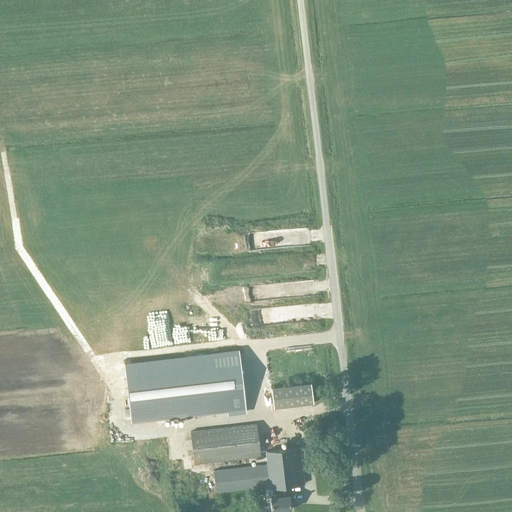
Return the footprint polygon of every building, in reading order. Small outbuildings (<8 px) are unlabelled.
[(279,289),(278,278),(251,282),(252,293),(279,289)] [(177,330),(167,331),(167,339),(177,339),(177,330)] [(227,413),(245,411),(238,353),(123,366),(130,421),(227,410),(227,413)] [(271,387),(274,407),(313,402),(311,382),(271,387)] [(257,423),(191,431),(194,463),(260,456),(257,423)] [(187,429),(176,429),(178,452),(188,452),(187,429)] [(290,509),(289,495),(284,496),(283,486),(304,483),(300,446),(266,450),(267,464),(214,470),(216,491),(270,485),(270,487),(274,487),(275,497),(271,497),(273,511),(290,509)]
